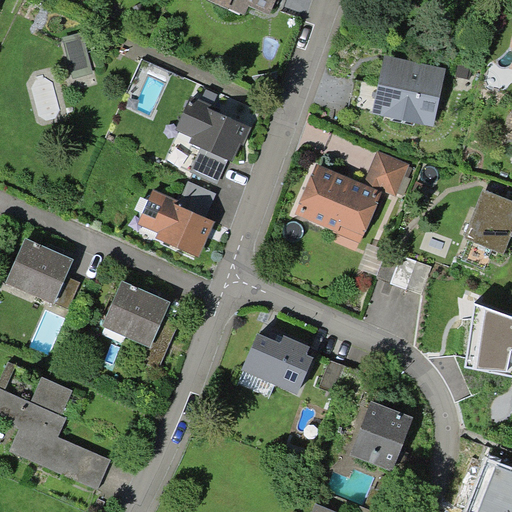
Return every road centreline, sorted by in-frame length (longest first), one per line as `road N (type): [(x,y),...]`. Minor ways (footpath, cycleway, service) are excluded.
road 1 (residential): [(426,511),(448,441),(418,367),(233,274)]
road 2 (residential): [(233,274),(331,0)]
road 3 (residential): [(133,511),(233,274)]
